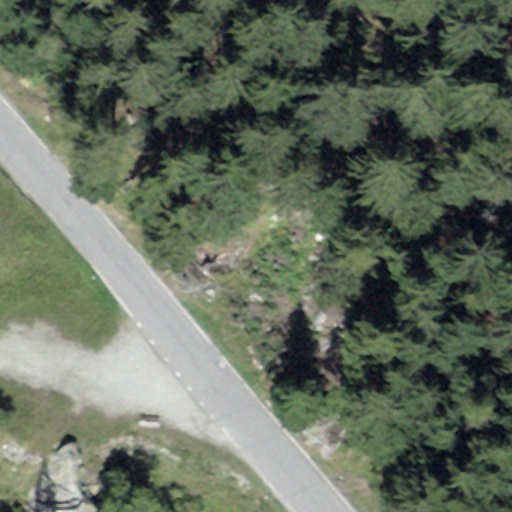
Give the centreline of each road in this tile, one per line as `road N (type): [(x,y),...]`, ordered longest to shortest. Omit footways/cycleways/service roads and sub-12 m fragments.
road 1 (tertiary): [(0,126),(319,511)]
road 2 (track): [(220,398),(0,366)]
